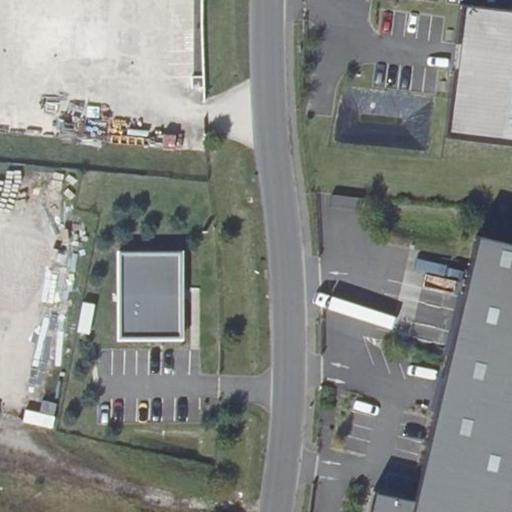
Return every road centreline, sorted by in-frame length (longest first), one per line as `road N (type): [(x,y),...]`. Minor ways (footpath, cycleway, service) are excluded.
road 1 (unclassified): [(278,511),(291,308),(269,118),(268,0)]
road 2 (unknown): [(289,355),(377,376),(398,402),(383,448),(342,483),(327,511)]
road 3 (unknown): [(0,453),(226,511)]
road 4 (unknown): [(289,390),(110,383)]
